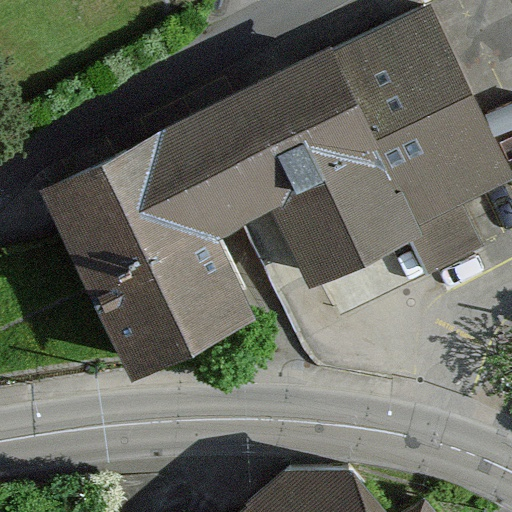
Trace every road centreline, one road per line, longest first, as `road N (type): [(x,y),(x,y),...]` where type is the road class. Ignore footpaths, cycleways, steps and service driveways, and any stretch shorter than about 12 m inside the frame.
road 1 (tertiary): [(511,470),(418,436),(315,420),(159,419),(0,441)]
road 2 (residential): [(313,0),(102,122),(0,193)]
